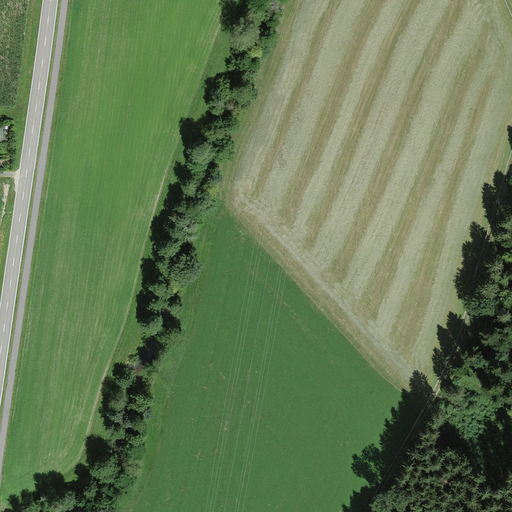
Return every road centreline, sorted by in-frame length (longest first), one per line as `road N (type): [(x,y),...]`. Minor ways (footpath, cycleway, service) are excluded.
road 1 (track): [(511,154),(450,362),(368,511)]
road 2 (tertiary): [(0,347),(48,0)]
